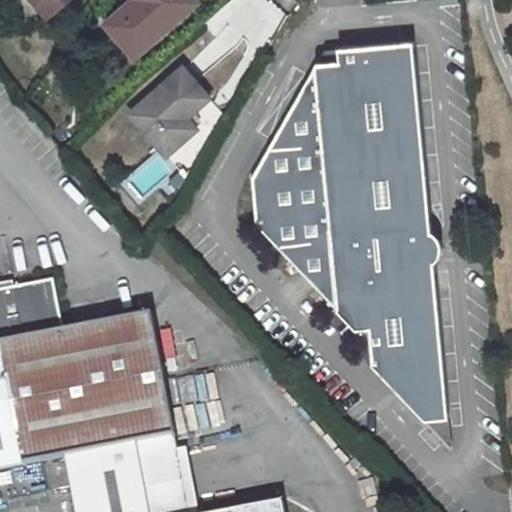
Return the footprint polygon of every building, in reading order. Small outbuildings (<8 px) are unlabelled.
[(36,0),(49,16),(68,0),(36,0)] [(136,61),(200,4),(196,0),(134,0),(135,1),(106,28),(136,61)] [(433,418),(457,416),(441,261),(443,259),(446,254),(448,249),(447,243),(444,235),(438,229),(418,40),(344,47),(345,60),(322,62),(260,179),(261,225),(378,345),(380,365),(433,418)] [(191,122),(214,102),(186,70),(131,118),(169,160),(201,133),(191,122)] [(0,469),(68,456),(73,485),(181,465),(176,435),(177,435),(154,314),(65,331),(56,280),(0,290),(0,469)] [(457,416),(433,418),(460,445),(457,416)] [(234,511),(190,511),(181,465),(73,485),(78,511),(286,511),(285,502),(234,511)]
